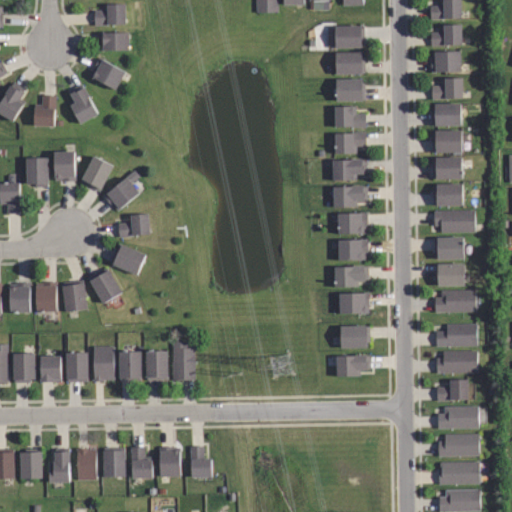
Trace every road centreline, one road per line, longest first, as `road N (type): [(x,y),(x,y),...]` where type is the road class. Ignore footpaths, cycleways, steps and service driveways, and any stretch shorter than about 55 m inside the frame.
road 1 (residential): [(399,0),(406,511)]
road 2 (residential): [(0,414),(405,409)]
